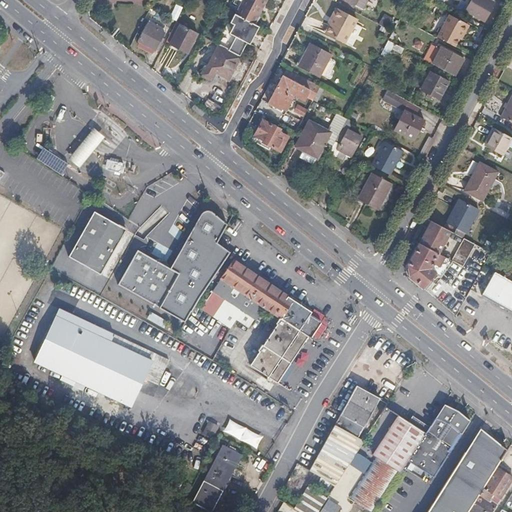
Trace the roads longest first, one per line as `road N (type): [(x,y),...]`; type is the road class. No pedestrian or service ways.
road 1 (unknown): [(213,399),(155,343),(63,303),(30,339),(36,375),(122,412),(173,410)]
road 2 (residential): [(511,21),(373,274)]
road 3 (residential): [(377,306),(264,511)]
road 4 (secondary): [(205,164),(360,292)]
road 5 (secondary): [(373,274),(218,148)]
road 6 (secondary): [(218,148),(64,23)]
road 7 (secondary): [(55,41),(205,164)]
road 8 (secondary): [(377,306),(511,415)]
road 9 (residential): [(218,148),(300,0)]
road 10 (secondary): [(511,388),(390,288)]
road 11 (unknown): [(315,410),(238,365),(238,347),(264,316)]
